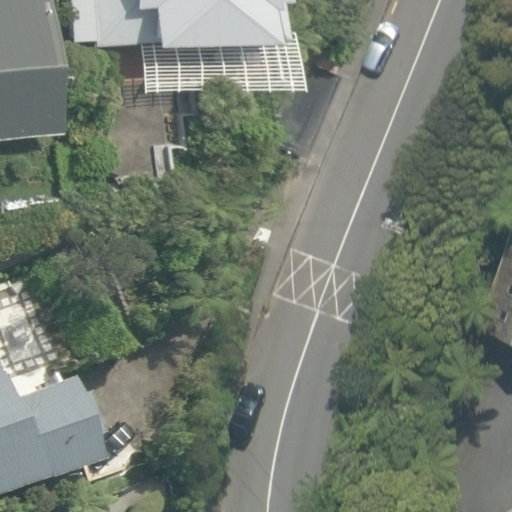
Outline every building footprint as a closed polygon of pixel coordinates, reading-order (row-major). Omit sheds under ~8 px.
[(0,0),(0,132),(51,126),(35,0),(0,0)] [(58,0),(63,40),(83,38),(83,44),(257,27),(254,0),(58,0)] [(208,123),(296,156),(329,69),(240,36),(208,123)] [(511,276),(494,322),(511,329),(511,276)] [(0,494),(80,468),(73,445),(82,442),(68,399),(58,402),(52,385),(0,402),(0,494)]
